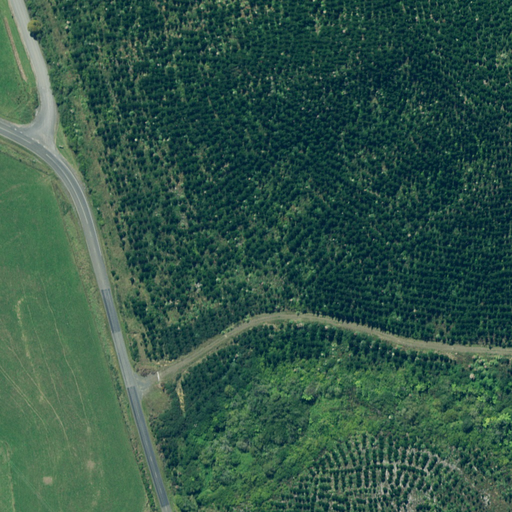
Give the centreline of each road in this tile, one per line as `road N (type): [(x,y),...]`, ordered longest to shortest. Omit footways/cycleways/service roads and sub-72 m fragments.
road 1 (unclassified): [(168,511),(88,227),(63,173),(41,154)]
road 2 (unclassified): [(41,154),(51,107),(12,0)]
